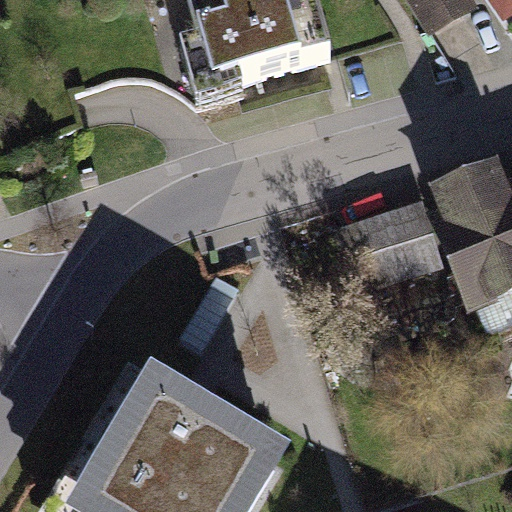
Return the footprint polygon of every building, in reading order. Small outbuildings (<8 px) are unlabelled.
[(187,0),(214,96),(327,66),(309,0),(187,0)] [(466,0),(408,0),(431,37),(474,12),(466,0)] [(511,0),(491,0),(507,23),(511,19),(511,0)] [(440,231),(487,345),(511,334),(511,202),(501,207),(492,185),(442,205),(451,226),(440,231)] [(419,218),(346,241),(363,292),(435,269),(419,218)] [(192,327),(238,349),(261,300),(215,279),(192,327)] [(129,386),(53,511),(251,511),(275,474),(129,386)]
